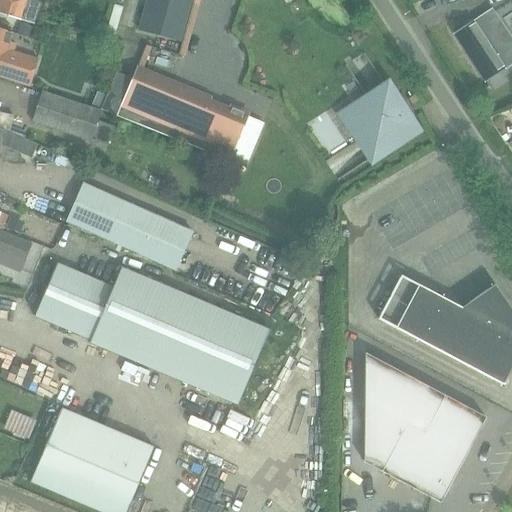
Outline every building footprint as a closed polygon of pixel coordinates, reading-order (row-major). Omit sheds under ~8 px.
[(0,0),(0,14),(19,20),(35,25),(42,4),(26,0),(0,0)] [(180,42),(191,0),(148,0),(140,31),(180,42)] [(473,22),(454,35),(485,83),(505,70),(504,69),(511,64),(511,40),(492,11),(474,23),(473,22)] [(0,65),(1,66),(0,68),(0,77),(18,82),(27,85),(35,56),(13,50),(15,43),(9,41),(11,32),(0,28),(0,65)] [(248,118),(136,70),(117,117),(230,162),(248,118)] [(100,112),(43,89),(31,119),(89,141),(89,140),(106,146),(113,128),(97,121),(100,112)] [(367,104),(348,117),(360,136),(359,138),(360,140),(361,141),(372,158),(373,159),(399,141),(401,140),(396,133),(404,129),(399,121),(406,117),(405,116),(387,89),(386,89),(369,100),(368,101),(366,103),(367,104)] [(0,129),(3,130),(10,132),(13,117),(0,113),(0,129)] [(0,195),(5,198),(11,186),(0,180),(0,195)] [(83,185),(66,223),(176,272),(193,234),(83,185)] [(253,217),(267,225),(275,212),(261,204),(253,217)] [(7,237),(1,253),(18,260),(20,254),(26,256),(30,246),(7,237)] [(91,341),(113,288),(57,265),(35,317),(91,341)] [(122,269),(121,269),(113,288),(91,341),(90,343),(237,405),(268,332),(268,331),(122,269)] [(504,384),(511,368),(511,310),(495,286),(462,309),(401,277),(378,320),(504,386),(505,384),(504,384)] [(364,463),(427,497),(429,493),(432,495),(435,495),(437,494),(440,493),(442,492),(444,489),(447,491),(486,418),(365,354),(364,463)] [(62,408),(30,482),(99,511),(126,511),(154,447),(62,408)]
